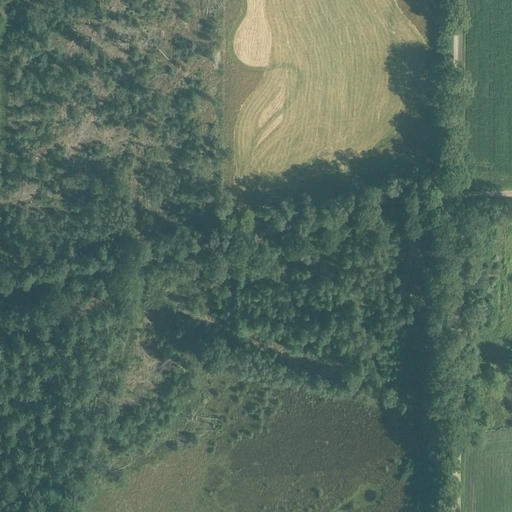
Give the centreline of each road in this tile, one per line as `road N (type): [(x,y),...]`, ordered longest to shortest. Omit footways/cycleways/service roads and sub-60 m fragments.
road 1 (track): [(511,194),(432,187),(0,291)]
road 2 (track): [(461,0),(458,511)]
